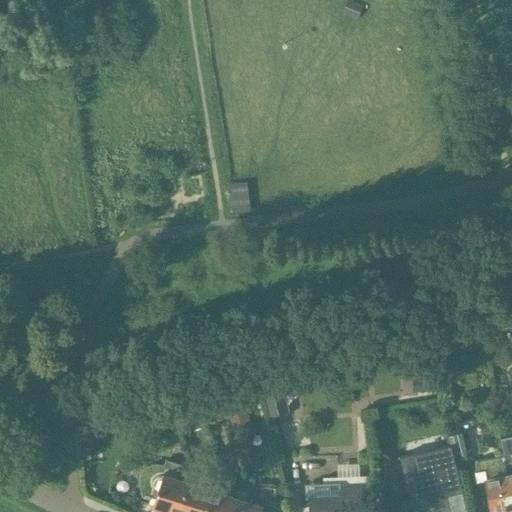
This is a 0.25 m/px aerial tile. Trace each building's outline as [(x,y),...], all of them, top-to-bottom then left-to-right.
[(245,191),(232,193),(234,213),(247,212),(245,191)] [(289,412),(281,379),(262,384),(270,417),(289,412)] [(412,393),(433,392),(432,379),(412,380),(412,393)] [(194,400),(171,407),(172,410),(177,426),(188,422),(187,418),(195,415),(198,414),(194,402),(194,400)] [(250,424),(244,403),(227,408),(233,429),(250,424)] [(450,446),(451,446),(453,458),(454,458),(467,455),(462,432),(448,435),(450,446)] [(511,436),(501,438),(504,455),(507,470),(506,470),(511,501),(511,436)] [(465,511),(454,458),(453,458),(451,446),(450,446),(437,449),(445,487),(437,502),(438,511),(465,511)] [(438,511),(437,502),(445,487),(437,449),(400,457),(411,511),(438,511)] [(504,455),(475,461),(475,462),(474,464),(474,466),(474,468),(474,469),(476,482),(486,480),(492,511),(511,511),(511,501),(506,470),(507,470),(504,455)] [(141,471),(138,479),(139,484),(141,497),(153,501),(151,506),(155,507),(155,511),(167,511),(177,511),(188,482),(189,482),(193,470),(184,467),(184,465),(166,459),(164,465),(161,464),(157,463),(152,463),(148,465),(144,467),(141,471)] [(362,506),(361,492),(369,491),(368,476),(322,478),(322,485),(305,486),(306,505),(310,505),(310,511),(341,511),(341,506),(362,506)] [(188,482),(177,511),(204,511),(213,490),(189,482),(188,482)] [(236,498),(231,511),(272,511),(273,485),(241,486),(236,498)] [(213,490),(204,511),(231,511),(236,498),(213,490)]
